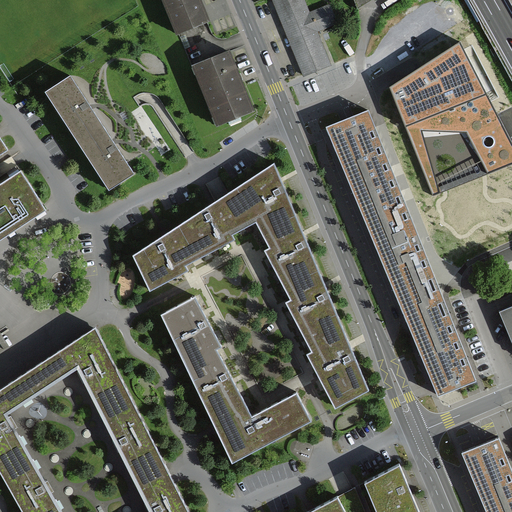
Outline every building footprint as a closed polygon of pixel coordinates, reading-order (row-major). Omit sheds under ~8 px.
[(205,0),(169,0),(182,31),(213,19),(205,0)] [(275,0),(306,74),(332,63),(318,29),(338,21),(331,4),(310,12),(305,0),(275,0)] [(390,88),(432,196),(511,164),(511,142),(460,42),(390,88)] [(233,48),(194,64),(198,74),(200,74),(213,106),(211,107),(218,124),(258,108),(233,48)] [(135,171),(73,76),(44,94),(65,126),(89,163),(106,190),(135,171)] [(327,128),(346,173),(385,157),(366,112),(327,128)] [(346,173),(364,218),(403,202),(385,157),(346,173)] [(300,229),(274,168),(223,202),(166,240),(134,261),(150,296),(188,276),(185,271),(235,244),(232,239),(256,227),(270,254),(265,256),(291,306),(286,309),(312,357),(308,360),(335,413),(369,397),(361,379),(345,340),(322,284),(300,229)] [(0,241),(46,211),(21,172),(0,185),(0,241)] [(364,218),(382,263),(421,247),(403,202),(364,218)] [(382,263),(401,308),(440,292),(421,247),(382,263)] [(401,308),(419,353),(458,337),(440,292),(401,308)] [(213,423),(232,463),(311,421),(296,392),(251,416),(216,349),(221,346),(195,297),(162,314),(175,341),(198,392),(213,423)] [(0,466),(25,511),(190,511),(96,325),(0,389),(0,466)] [(419,353),(437,398),(476,382),(458,337),(419,353)] [(463,451),(480,493),(511,480),(511,478),(495,437),(463,451)] [(417,511),(409,494),(399,471),(366,486),(377,511),(417,511)] [(511,511),(511,480),(480,493),(487,511),(511,511)] [(314,511),(347,511),(340,498),(320,509),(314,511)]
